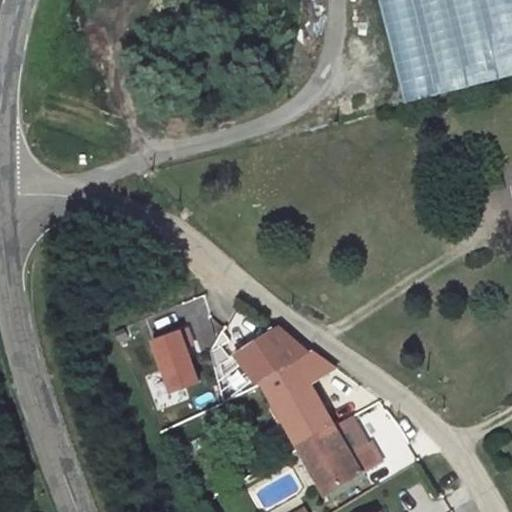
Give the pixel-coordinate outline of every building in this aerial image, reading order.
[(511,0),(379,0),(406,102),(511,75),(511,0)] [(297,363),(309,353),(278,327),(235,353),(259,386),(263,383),(326,496),(383,461),(373,443),(369,446),(352,456),(337,430),(311,386),(297,363)] [(199,382),(186,347),(192,345),(187,331),(154,343),(172,392),(199,382)] [(336,369),(312,351),(309,353),(297,363),(311,386),(336,369)] [(352,456),(369,446),(354,421),(337,430),(352,456)]
